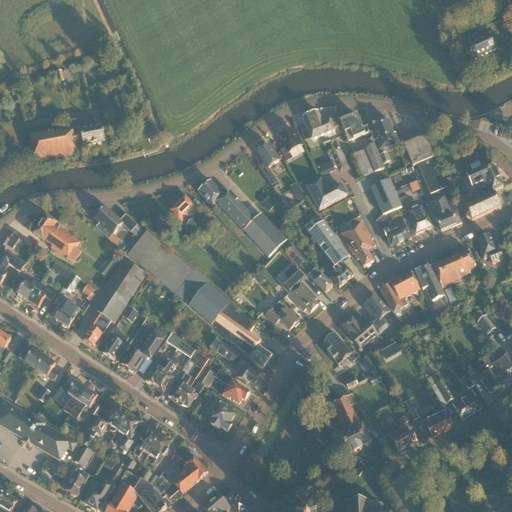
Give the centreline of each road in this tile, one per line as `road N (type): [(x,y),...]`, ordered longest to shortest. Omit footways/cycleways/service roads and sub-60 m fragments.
road 1 (residential): [(0,227),(32,206),(187,179),(284,115),(320,104),(399,110),(483,136),(511,156)]
road 2 (residential): [(224,469),(314,330),(399,263),(511,212)]
road 3 (residential): [(224,469),(196,438),(0,307)]
road 4 (residential): [(392,463),(477,420),(511,387)]
